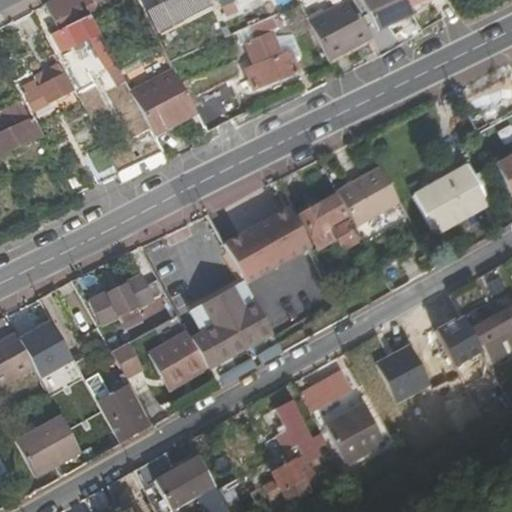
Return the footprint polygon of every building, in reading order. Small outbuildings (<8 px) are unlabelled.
[(89,18),(90,21),(129,0),(59,0),(41,10),(53,35),(89,18)] [(135,0),(147,22),(169,10),(163,0),(135,0)] [(350,0),(306,23),(327,64),(371,41),(350,0)] [(361,0),(379,34),(413,17),(407,7),(403,0),(361,0)] [(112,89),(123,84),(90,21),(89,18),(53,35),(50,38),(59,56),(88,42),(112,89)] [(508,48),(511,46),(511,34),(503,38),(508,48)] [(280,56),(272,35),(243,47),(251,68),(242,71),(250,93),(297,74),(288,53),(280,56)] [(17,91),(30,116),(73,93),(63,74),(59,76),(54,67),(32,79),(33,83),(17,91)] [(126,91),(152,139),(195,116),(171,67),(126,91)] [(511,79),(510,76),(460,103),(475,132),(511,111),(511,79)] [(0,157),(40,136),(31,118),(0,134),(0,157)] [(98,176),(111,169),(101,149),(88,156),(98,176)] [(511,157),(495,167),(511,197),(511,157)] [(466,166),(414,196),(437,236),(489,206),(466,166)] [(336,192),(357,228),(401,203),(380,167),(336,192)] [(334,196),(298,216),(318,250),(333,241),(326,229),(346,217),(334,196)] [(238,236),(223,245),(244,283),(245,284),(260,276),(312,248),(289,208),(238,236)] [(347,223),(332,231),(343,251),(358,243),(347,223)] [(333,249),(314,255),(322,281),(341,275),(333,249)] [(495,264),(478,273),(492,298),(508,288),(495,264)] [(361,281),(368,294),(387,283),(380,269),(361,281)] [(142,277),(89,302),(101,327),(118,318),(123,329),(142,320),(137,310),(154,302),(142,277)] [(193,343),(208,370),(273,334),(245,284),(244,283),(191,314),(204,337),(193,343)] [(511,307),(471,330),(494,372),(511,361),(511,354),(508,347),(511,344),(511,307)] [(160,327),(137,340),(143,351),(167,338),(160,327)] [(193,343),(187,332),(149,353),(170,391),(208,370),(193,343)] [(0,388),(34,368),(15,334),(0,342),(0,388)] [(128,381),(145,372),(129,343),(112,352),(128,381)] [(301,394),(312,413),(354,391),(344,372),(301,394)] [(120,445),(151,427),(128,387),(97,404),(120,445)] [(242,498),(234,484),(221,490),(232,511),(241,511),(242,511),(258,511),(261,510),(258,502),(269,496),(272,501),(283,494),(288,502),(310,489),(298,468),(322,456),(317,448),(326,444),(321,434),(312,438),(291,400),(273,410),(299,460),(272,474),(275,480),(242,498)] [(365,404),(326,423),(339,449),(378,429),(365,404)] [(16,442),(35,478),(82,453),(61,417),(16,442)] [(216,487),(199,457),(177,470),(167,453),(136,470),(159,511),(171,511),(174,511),(197,498),(216,487)] [(0,488),(12,481),(0,459),(0,488)] [(208,511),(225,503),(216,487),(197,498),(204,511),(208,511)] [(116,511),(115,511),(103,490),(84,499),(91,511),(139,511),(135,502),(116,511)] [(229,511),(225,503),(208,511),(229,511)]
